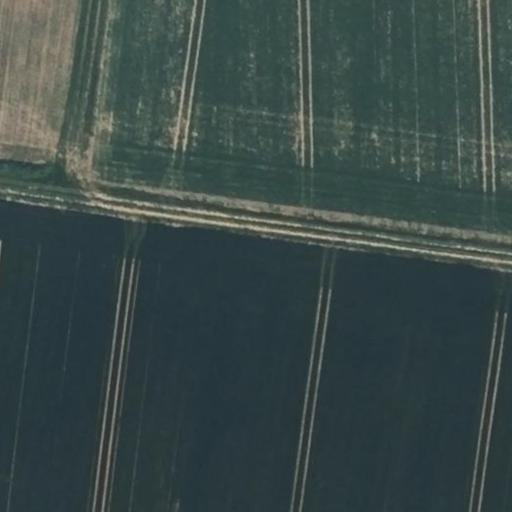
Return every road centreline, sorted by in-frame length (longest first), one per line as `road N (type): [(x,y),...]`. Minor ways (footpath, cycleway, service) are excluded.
road 1 (track): [(511,250),(0,176)]
road 2 (track): [(70,186),(94,0)]
